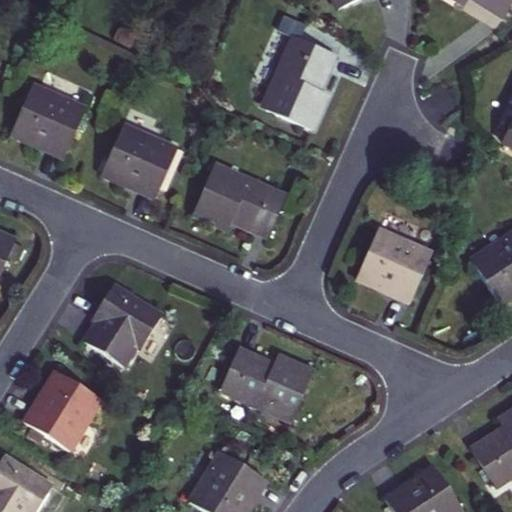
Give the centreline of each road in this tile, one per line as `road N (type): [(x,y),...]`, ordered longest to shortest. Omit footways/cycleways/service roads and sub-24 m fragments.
road 1 (residential): [(288,311),(397,66)]
road 2 (residential): [(91,226),(288,311)]
road 3 (residential): [(302,511),(358,455),(461,390)]
road 4 (residential): [(288,311),(461,390)]
road 5 (residential): [(0,373),(91,226)]
